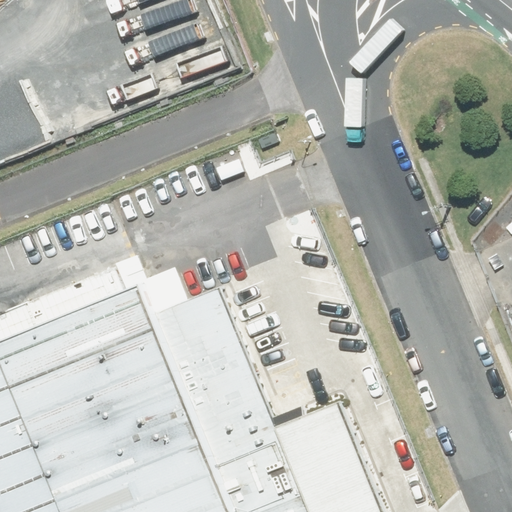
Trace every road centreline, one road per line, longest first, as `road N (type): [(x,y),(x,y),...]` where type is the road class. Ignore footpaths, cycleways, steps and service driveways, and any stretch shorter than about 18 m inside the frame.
road 1 (unclassified): [(511,495),(332,73)]
road 2 (unclassified): [(511,10),(457,2),(405,9),(378,20),(332,73)]
